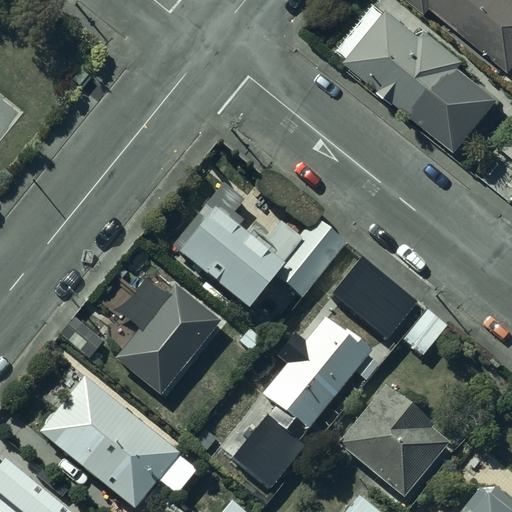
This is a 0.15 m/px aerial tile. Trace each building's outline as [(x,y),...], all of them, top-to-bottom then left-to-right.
[(391,0),(423,27),(432,17),(508,82),(511,77),(511,2),(509,0),(391,0)] [(417,44),(387,20),(342,73),(456,164),(500,107),(461,80),(465,72),(423,38),(417,44)] [(511,135),(498,153),(511,164),(511,135)] [(271,284),(299,307),(344,253),(314,228),(297,248),(275,230),(262,245),(250,234),(243,243),(212,218),(175,263),(243,319),(271,284)] [(118,368),(160,403),(221,328),(180,294),(118,368)] [(425,310),(402,339),(422,355),(446,326),(425,310)] [(324,323),(259,402),(304,439),(369,361),(324,323)] [(64,339),(93,363),(105,348),(76,325),(64,339)] [(42,442),(127,511),(137,511),(178,463),(86,388),(42,442)] [(381,395),(334,451),(400,505),(447,449),(381,395)] [(0,471),(4,475),(20,455),(0,439),(0,471)] [(260,451),(236,480),(263,503),(287,473),(260,451)] [(511,511),(511,502),(489,483),(464,511),(511,511)] [(369,511),(357,501),(347,511),(369,511)]
